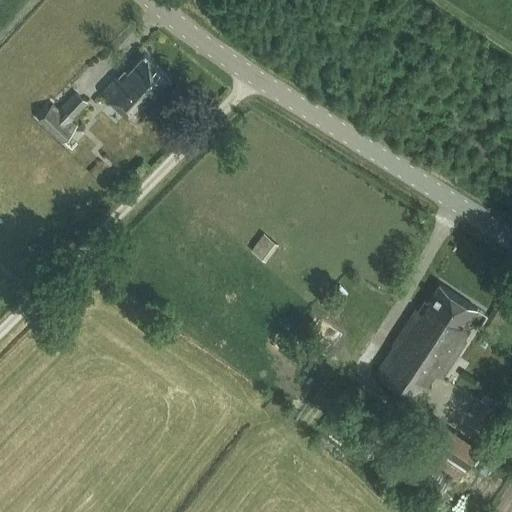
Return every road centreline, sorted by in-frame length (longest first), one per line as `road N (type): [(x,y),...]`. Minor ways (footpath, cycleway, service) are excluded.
road 1 (tertiary): [(153,0),(252,77),(511,234)]
road 2 (track): [(252,77),(0,335)]
